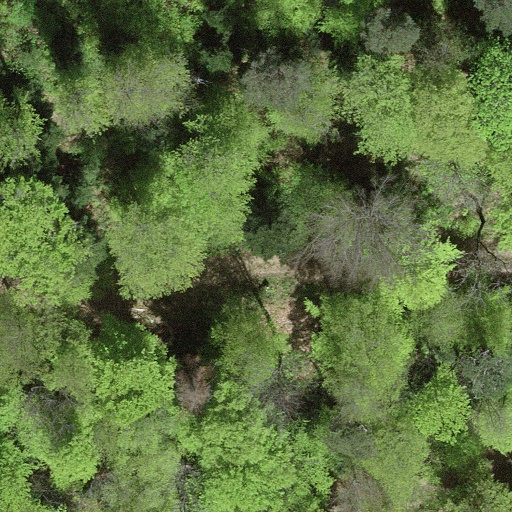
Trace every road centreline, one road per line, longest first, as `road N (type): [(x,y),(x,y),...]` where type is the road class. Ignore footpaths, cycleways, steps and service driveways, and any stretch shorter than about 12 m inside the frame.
road 1 (track): [(511,262),(280,260),(0,288)]
road 2 (track): [(511,451),(348,511)]
